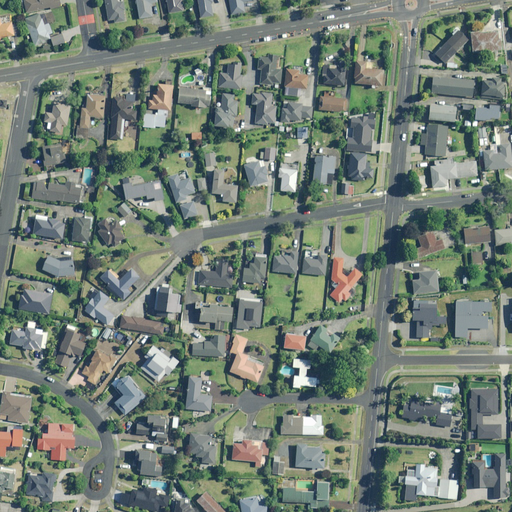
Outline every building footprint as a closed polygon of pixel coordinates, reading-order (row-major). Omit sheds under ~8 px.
[(49,0),(28,0),(29,2),(14,6),(17,19),(32,15),(32,16),(52,11),(49,0)] [(95,0),(99,22),(104,21),(105,28),(117,27),(115,6),(109,6),(108,0),(95,0)] [(147,0),(126,0),(130,24),(144,22),(142,8),(149,7),(147,0)] [(173,0),(157,0),(160,19),(176,16),(173,0)] [(188,0),(191,22),(205,20),(202,4),(213,2),(212,0),(188,0)] [(32,19),(15,25),(24,52),(41,46),(32,19)] [(63,33),(40,42),(45,52),(67,43),(63,33)] [(461,43),(451,33),(425,60),(434,70),(461,43)] [(491,33),(462,35),(464,58),(492,56),(491,33)] [(511,52),(502,54),(504,64),(511,62),(511,52)] [(269,60),(260,59),(260,63),(252,61),(249,75),(251,76),(251,90),(272,91),(272,74),(268,74),(269,69),(268,69),(269,60)] [(386,69),(368,67),(369,61),(358,60),(356,82),(364,83),(385,85),(386,69)] [(345,79),(346,74),(347,65),(339,65),(339,69),(329,68),(329,75),(324,75),(324,83),(345,84),(345,79)] [(219,68),(218,78),(210,78),(209,92),(230,93),(230,79),(231,68),(219,68)] [(276,87),(275,100),(288,101),(289,92),(298,94),(301,80),(292,79),(292,75),(278,73),(276,87)] [(466,85),(423,80),(421,98),(464,103),(466,85)] [(496,88),(475,85),(473,102),(494,104),(496,88)] [(149,88),(147,101),(140,100),(138,112),(152,114),(161,115),(165,90),(149,88)] [(202,96),(171,91),(168,107),(199,112),(202,96)] [(348,98),(321,95),(320,109),(347,112),(348,98)] [(268,111),(263,110),(264,100),(263,100),(264,97),(253,96),(253,99),(244,98),(242,110),(248,111),(246,129),(266,131),(268,111)] [(214,98),(213,112),(206,112),(205,131),(225,133),(226,115),(228,115),(228,99),(214,98)] [(72,112),(71,130),(67,130),(67,143),(84,143),(84,130),(82,130),(82,125),(94,127),(97,100),(79,99),(78,113),(72,112)] [(112,146),(114,122),(121,129),(130,120),(123,114),(123,106),(116,105),(116,101),(102,100),(98,144),(112,146)] [(304,112),(293,111),(294,107),(279,106),(278,113),(273,113),(272,127),(280,128),(281,125),(292,126),(292,122),(304,123),(304,112)] [(34,126),(40,127),(38,134),(57,139),(63,113),(44,109),(42,118),(35,117),(34,126)] [(447,111),(421,109),(420,124),(446,127),(447,111)] [(489,125),(490,117),(491,117),(492,110),(482,109),(482,113),(467,113),(467,124),(489,125)] [(158,119),(158,115),(149,114),(148,118),(135,118),(135,131),(156,132),(156,125),(158,119)] [(367,119),(367,117),(358,117),(357,118),(351,118),(350,129),(354,129),(353,138),(347,138),(347,150),(370,152),(370,153),(381,154),(382,141),(370,140),(371,131),(374,132),(375,120),(367,119)] [(439,130),(419,128),(416,160),(436,162),(439,130)] [(486,137),(486,128),(478,128),(479,138),(486,137)] [(298,133),(288,132),(288,142),(298,143),(298,133)] [(194,136),(182,136),(182,144),(194,144),(194,136)] [(55,147),(33,150),(37,172),(59,168),(55,147)] [(502,150),(492,151),(491,157),(485,157),(485,153),(474,153),(475,176),(486,176),(486,175),(492,175),(505,173),(502,150)] [(362,183),(363,179),(365,180),(365,177),(372,178),(373,170),(366,169),(368,154),(351,151),(347,177),(351,178),(351,181),(362,183)] [(265,153),(255,152),(255,165),(264,165),(265,153)] [(205,157),(195,158),(197,173),(207,172),(205,157)] [(475,177),(473,159),(443,164),(443,163),(425,165),(428,189),(445,187),(445,181),(475,177)] [(317,161),(306,161),(303,190),(318,191),(319,178),(327,179),(328,162),(317,161)] [(250,166),(235,170),(241,193),(256,189),(255,187),(260,186),(257,172),(252,173),(250,166)] [(206,196),(218,198),(217,210),(231,211),(232,190),(221,189),(223,173),(209,172),(206,196)] [(176,173),(156,180),(166,206),(186,199),(176,173)] [(288,181),(288,175),(270,173),(269,183),(273,183),(272,196),(286,197),(288,181)] [(354,183),(342,182),(342,195),(353,196),(354,183)] [(75,190),(26,183),(23,202),(72,209),(75,190)] [(115,207),(108,215),(116,223),(124,215),(120,211),(155,206),(152,183),(113,187),(115,207)] [(197,183),(188,183),(188,195),(197,195),(197,183)] [(197,215),(193,202),(180,206),(184,219),(197,215)] [(86,224),(66,220),(61,245),(81,248),(86,224)] [(104,226),(101,221),(87,229),(98,250),(111,244),(117,241),(108,224),(104,226)] [(59,227),(27,222),(24,238),(56,243),(59,227)] [(480,230),(455,232),(457,251),(482,249),(480,230)] [(507,233),(484,235),(486,251),(508,249),(507,233)] [(408,242),(411,252),(406,253),(410,265),(436,257),(433,246),(429,246),(426,236),(408,242)] [(483,263),(482,252),(472,253),(473,264),(483,263)] [(281,261),(264,259),(262,277),(286,279),(287,267),(289,257),(282,256),(281,261)] [(53,283),(54,281),(68,276),(64,263),(54,266),(38,260),(32,275),(53,283)] [(309,260),(308,264),(294,262),(292,279),(315,282),(317,265),(317,262),(309,260)] [(222,279),(216,278),(218,262),(205,261),(204,277),(184,275),(183,291),(220,295),(222,279)] [(243,274),(233,272),(231,287),(249,290),(250,283),(255,284),(259,263),(244,261),(243,274)] [(324,285),(328,289),(319,300),(330,308),(340,296),(353,280),(344,272),(337,281),(332,277),(334,262),(324,261),(320,285),(324,285)] [(414,271),(414,279),(409,279),(409,294),(418,294),(418,293),(434,292),(434,271),(414,271)] [(113,283),(99,272),(91,281),(104,293),(103,294),(114,303),(114,302),(116,304),(125,294),(123,292),(132,282),(122,273),(113,283)] [(161,292),(150,291),(147,315),(171,318),(172,299),(161,297),(161,292)] [(45,300),(16,292),(11,313),(40,320),(45,300)] [(100,303),(99,302),(90,296),(89,297),(86,294),(81,301),(80,302),(82,304),(76,312),(77,313),(75,316),(84,322),(85,323),(86,322),(93,327),(98,331),(105,321),(93,312),(100,303)] [(259,327),(261,304),(238,301),(236,328),(248,330),(249,326),(259,327)] [(446,317),(438,317),(438,305),(438,302),(427,301),(413,301),(413,321),(417,321),(416,337),(429,338),(430,325),(439,326),(439,324),(446,324),(446,317)] [(493,303),(457,301),(455,337),(468,337),(468,328),(488,329),(489,316),(482,316),(482,311),(492,312),(493,303)] [(210,308),(192,307),(187,307),(187,312),(192,312),(191,325),(206,327),(206,332),(206,333),(215,334),(216,325),(218,325),(219,325),(223,326),(224,311),(210,310),(210,308)] [(152,326),(111,320),(109,335),(150,341),(152,326)] [(328,330),(326,328),(321,325),(311,340),(308,345),(316,350),(319,345),(325,349),(328,351),(327,353),(329,354),(341,338),(334,333),(331,337),(326,333),(328,330)] [(27,327),(20,326),(19,333),(17,335),(15,335),(13,335),(4,334),(4,335),(3,335),(2,340),(1,345),(0,350),(13,352),(13,354),(17,354),(23,355),(24,356),(25,354),(32,355),(32,353),(35,354),(36,354),(39,337),(35,337),(27,335),(27,327)] [(68,331),(68,329),(61,326),(51,349),(53,350),(51,355),(50,357),(47,365),(59,370),(63,360),(70,357),(74,359),(75,355),(79,346),(76,345),(71,343),(73,337),(69,335),(67,334),(68,332),(67,332),(68,331)] [(89,343),(90,340),(93,335),(85,331),(81,339),(83,340),(89,343)] [(119,342),(105,333),(100,342),(114,350),(119,342)] [(307,336),(287,333),(286,333),(284,347),(287,348),(301,350),(305,350),(305,347),(307,336)] [(249,356),(246,354),(242,353),(248,339),(236,334),(232,342),(234,342),(229,352),(229,354),(229,355),(233,356),(236,354),(230,371),(257,382),(264,366),(262,365),(247,359),(249,356)] [(215,362),(216,341),(206,340),(204,344),(202,344),(202,346),(200,346),(196,346),(195,348),(193,348),(183,347),(183,360),(212,361),(215,362)] [(164,361),(163,361),(161,363),(143,349),(135,360),(134,361),(137,363),(131,372),(148,385),(155,377),(157,379),(158,379),(169,365),(166,363),(164,361)] [(106,364),(104,357),(100,362),(88,355),(82,366),(83,367),(79,373),(77,372),(73,379),(80,383),(78,386),(85,391),(94,376),(98,379),(99,379),(108,365),(106,364)] [(306,377),(307,370),(307,368),(311,368),(311,360),(294,358),(294,360),(293,367),(300,367),(300,376),(295,376),(293,387),(300,387),(301,385),(316,386),(317,378),(306,377)] [(137,401),(135,398),(120,381),(112,384),(108,391),(115,399),(113,401),(105,407),(106,408),(110,413),(116,420),(137,401)] [(107,382),(102,389),(105,391),(110,384),(107,382)] [(194,383),(182,382),(181,382),(177,414),(184,415),(199,417),(202,417),(203,408),(204,402),(198,401),(192,400),(192,399),(193,395),(194,383)] [(499,414),(499,390),(472,389),(471,429),(478,429),(478,438),(501,439),(501,425),(482,425),(483,414),(499,414)] [(7,400),(4,399),(0,398),(0,426),(18,430),(18,428),(22,404),(20,404),(21,402),(9,400),(7,400)] [(451,427),(451,422),(453,414),(440,412),(442,402),(412,398),(411,404),(405,403),(404,403),(402,417),(409,418),(409,419),(415,420),(415,419),(418,420),(424,420),(425,417),(437,418),(436,423),(436,425),(451,427)] [(302,434),(302,417),(294,417),(294,415),(283,415),(283,425),(281,425),(280,434),(302,434)] [(321,416),(319,416),(312,416),(312,417),(302,417),(302,434),(324,434),(324,426),(322,426),(322,416),(321,416)] [(152,421),(145,420),(140,420),(139,426),(129,426),(129,428),(128,428),(127,438),(139,439),(140,436),(144,436),(143,440),(148,441),(148,445),(150,445),(158,446),(159,439),(156,439),(156,431),(157,431),(158,424),(154,424),(152,421)] [(67,429),(41,427),(40,427),(39,438),(34,438),(34,444),(29,443),(29,453),(41,454),(42,451),(47,451),(47,454),(43,454),(42,464),(57,465),(57,462),(58,453),(66,453),(67,442),(65,442),(64,442),(66,437),(67,429)] [(11,431),(9,431),(0,430),(0,450),(5,451),(11,451),(12,434),(11,434),(11,431)] [(193,439),(189,439),(183,438),(182,442),(179,442),(179,445),(182,446),(181,458),(185,459),(188,459),(188,462),(194,463),(194,468),(207,469),(207,468),(209,452),(204,451),(205,442),(192,441),(193,439)] [(263,449),(260,449),(259,449),(259,446),(252,445),(252,440),(250,440),(243,439),(242,444),(233,443),(232,459),(256,461),(255,466),(260,466),(261,462),(262,462),(262,456),(262,454),(263,452),(263,449)] [(307,448),(308,446),(308,444),(297,443),(296,455),(295,467),(312,468),(312,469),(316,470),(316,468),(325,469),(325,467),(326,453),(322,453),(322,449),(307,448)] [(134,478),(155,480),(157,471),(151,470),(152,458),(146,457),(146,456),(131,454),(131,455),(130,463),(130,464),(133,465),(132,468),(132,469),(131,474),(135,474),(134,478)] [(506,488),(505,454),(494,454),(494,469),(484,470),(484,462),(471,462),(472,475),(474,475),(474,488),(493,487),(493,498),(509,497),(508,488),(506,488)] [(283,474),(284,468),(285,462),(279,461),(280,457),(274,456),(274,461),(273,461),(272,473),(283,474)] [(427,467),(425,467),(426,465),(417,464),(416,477),(406,476),(405,484),(418,485),(417,495),(434,496),(434,495),(435,487),(438,487),(439,478),(437,478),(437,474),(438,468),(427,467)] [(0,470),(0,484),(2,485),(1,487),(0,486),(0,497),(1,498),(2,494),(2,489),(3,487),(6,487),(12,489),(15,474),(0,470)] [(54,482),(55,475),(55,474),(43,472),(43,473),(42,476),(30,474),(28,474),(25,494),(32,495),(35,495),(35,494),(38,495),(38,496),(42,496),(41,500),(52,502),(53,491),(53,487),(54,482)] [(459,481),(456,481),(440,479),(438,495),(438,497),(456,499),(459,481)] [(329,508),(329,500),(330,483),(318,482),(317,492),(296,491),(296,488),(283,487),(283,502),(311,503),(310,509),(329,510),(329,508)] [(157,489),(148,487),(144,486),(144,487),(143,491),(140,490),(132,489),(130,498),(128,505),(130,505),(129,508),(133,509),(133,506),(158,511),(159,505),(167,507),(170,495),(169,495),(159,493),(159,495),(156,494),(157,489)] [(225,511),(218,504),(206,491),(197,500),(207,511),(225,511)] [(259,504),(258,499),(257,497),(239,500),(241,511),(266,511),(267,508),(268,506),(260,506),(259,504)] [(189,502),(175,501),(174,511),(193,511),(194,509),(189,509),(189,502)]
